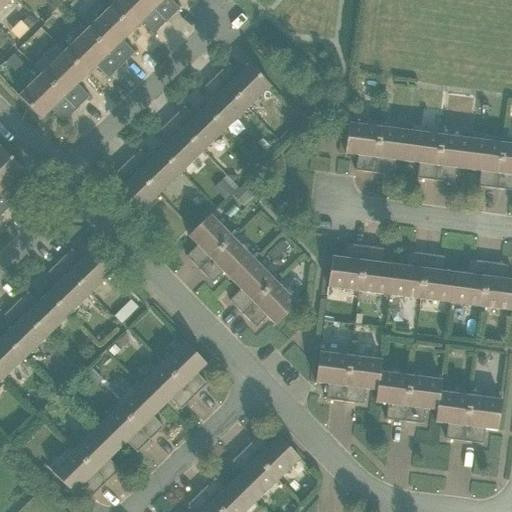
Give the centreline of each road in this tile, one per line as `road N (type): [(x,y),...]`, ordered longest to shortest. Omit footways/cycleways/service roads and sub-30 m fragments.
road 1 (residential): [(76,195),(258,382)]
road 2 (residential): [(258,382),(361,487),(394,503),(446,511)]
road 3 (residential): [(61,177),(212,26)]
road 4 (residential): [(318,204),(511,231)]
road 5 (residential): [(129,511),(258,382)]
